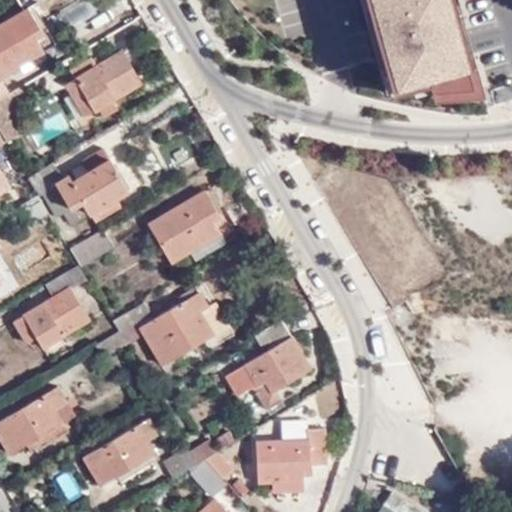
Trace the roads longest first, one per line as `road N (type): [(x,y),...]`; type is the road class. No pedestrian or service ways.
road 1 (residential): [(336,511),(350,487),(370,398),(355,312),(222,102)]
road 2 (residential): [(222,102),(241,97),(436,134),(511,129)]
